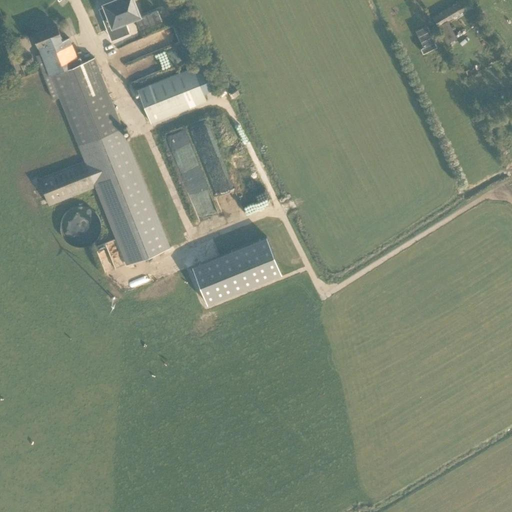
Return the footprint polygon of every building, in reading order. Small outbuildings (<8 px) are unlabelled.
[(106,7),(100,9),(103,17),(109,15),(113,25),(139,15),(133,0),(114,0),(104,4),(106,7)] [(140,30),(162,21),(158,10),(135,19),(140,30)] [(449,19),(439,24),(448,41),(458,36),(449,19)] [(7,58),(14,56),(9,43),(2,45),(7,58)] [(193,44),(187,46),(194,62),(199,60),(193,44)] [(20,68),(16,57),(8,60),(13,71),(20,68)] [(138,88),(151,123),(207,100),(193,66),(138,88)] [(171,247),(99,68),(49,88),(53,99),(60,96),(128,264),(171,247)] [(96,186),(85,160),(39,178),(49,205),(96,186)] [(285,235),(283,229),(269,235),(278,258),(289,253),(283,236),(285,235)] [(267,236),(192,266),(207,303),(282,273),(267,236)]
